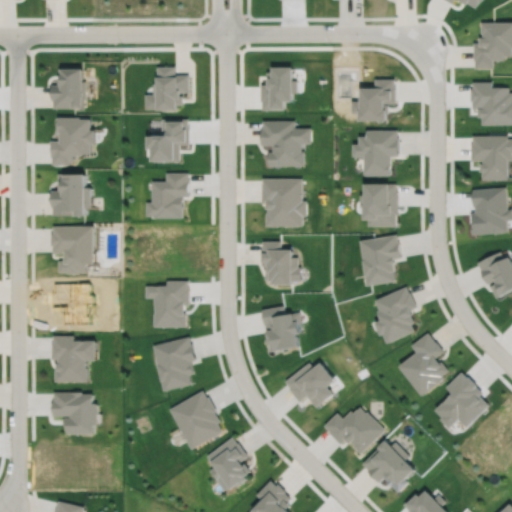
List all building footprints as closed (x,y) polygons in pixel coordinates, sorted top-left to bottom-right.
[(450,0),(453,2),(454,0),(463,0),(477,8),(481,0),(450,0)] [(475,41),(475,58),(477,58),(477,66),(495,66),(495,58),(507,58),(507,54),(511,54),(511,20),(483,20),(483,31),(484,31),(484,35),(482,35),(482,41),(475,41)] [(158,65),(159,82),(154,82),(154,96),(159,96),(159,108),(179,107),(179,103),(184,103),(184,94),(183,94),(183,90),(190,90),(190,73),(177,73),(177,65),(158,65)] [(273,65),(273,70),(268,70),(268,80),(270,80),(270,83),(261,83),(261,99),(263,99),(263,108),(285,108),(285,106),(286,106),(286,98),(294,98),(294,91),(298,91),(298,78),(294,78),(294,65),(273,65)] [(60,66),(60,83),(52,83),(52,98),(54,98),(54,106),(84,106),(84,97),(87,97),(87,79),(84,79),(84,66),(60,66)] [(376,77),(376,85),(363,85),(363,99),(353,99),(353,111),(361,111),(361,118),(389,118),(389,111),(390,111),(390,103),(387,103),(387,101),(397,101),(397,85),(395,85),(395,77),(376,77)] [(474,80),(474,87),(473,87),(473,99),(474,99),(474,106),(481,106),(481,115),(484,115),(484,123),(511,123),(511,90),(510,90),(510,85),(494,85),(494,80),(474,80)] [(58,115),(58,131),(61,131),(61,139),(52,139),(52,155),(53,155),(53,162),(71,162),(71,158),(75,158),(75,153),(84,153),(84,152),(92,152),(92,142),(96,142),(96,128),(92,128),(92,117),(81,117),(81,115),(58,115)] [(163,117),(163,133),(149,134),(149,147),(153,147),(153,159),(175,159),(181,159),(181,143),(191,143),(191,125),(189,125),(189,117),(163,117)] [(263,119),(263,126),(262,126),(262,128),(261,128),(261,141),(262,141),(262,144),(273,143),(273,151),(269,151),(270,164),(305,164),(305,150),(302,150),(302,142),(311,141),(311,126),(295,126),(295,119),(263,119)] [(354,142),(354,155),(366,154),(366,173),(392,173),(392,154),(400,154),(400,136),(399,136),(399,128),(368,128),(368,135),(360,135),(360,142),(354,142)] [(474,134),(474,142),(473,142),(473,159),(484,159),(484,162),(483,162),(483,170),(484,170),(484,177),(510,177),(510,159),(511,159),(511,137),(509,137),(509,134),(474,134)] [(153,179),(153,200),(147,200),(147,214),(156,214),(156,216),(183,216),(183,208),(185,208),(185,196),(179,196),(179,195),(191,195),(191,179),(189,179),(189,171),(167,171),(167,179),(153,179)] [(59,172),(59,189),(52,189),(52,191),(51,191),(52,203),(52,206),(54,206),(54,214),(87,214),(87,206),(93,206),(92,186),(87,186),(87,172),(59,172)] [(263,177),(263,185),(262,185),(262,202),(267,202),(267,207),(268,207),(268,211),(266,211),(266,224),(303,224),(303,214),(307,214),(307,199),(302,199),(302,177),(263,177)] [(366,182),(366,194),(362,194),(362,206),(366,206),(366,218),(370,218),(370,224),(398,224),(398,213),(400,213),(400,205),(400,189),(398,189),(398,182),(366,182)] [(54,225),(54,233),(52,233),(52,244),(54,244),(54,252),(66,252),(66,259),(60,259),(60,271),(68,271),(68,272),(81,272),(81,271),(89,271),(89,263),(95,263),(95,225),(54,225)] [(361,240),(369,284),(397,279),(396,270),(397,270),(395,263),(397,262),(396,258),(404,257),(401,241),(400,241),(398,233),(361,240)] [(263,240),(263,248),(262,248),(262,264),(269,264),(269,269),(267,269),(267,278),(271,278),(271,280),(274,280),(274,284),(293,284),(293,280),(302,279),(302,266),(298,266),(298,256),(293,256),(293,248),(281,249),(281,240),(263,240)] [(478,261),(482,269),(481,269),(488,283),(496,279),(498,282),(491,285),(497,297),(502,294),(502,295),(511,290),(511,260),(510,256),(505,258),(501,250),(478,261)] [(146,285),(147,297),(155,297),(155,326),(187,325),(187,312),(186,312),(186,303),(191,303),(191,287),(189,287),(189,279),(168,279),(168,285),(146,285)] [(377,299),(382,309),(379,310),(383,319),(377,322),(382,334),(385,333),(389,342),(417,330),(414,323),(416,322),(413,315),(415,314),(413,309),(419,306),(412,292),(411,292),(408,285),(377,299)] [(262,308),(265,324),(266,324),(269,335),(267,335),(269,343),(270,343),(271,351),(276,350),(277,351),(300,346),(297,333),(301,332),(299,322),(302,322),(300,311),(286,314),(284,304),(262,308)] [(430,331),(414,345),(419,351),(401,366),(425,395),(447,377),(445,375),(451,370),(444,361),(442,363),(438,357),(446,350),(439,341),(438,342),(430,331)] [(54,335),(54,342),(53,342),(53,359),(59,358),(59,363),(58,363),(58,370),(56,370),(56,381),(89,381),(89,367),(87,367),(87,360),(97,360),(97,340),(76,340),(75,335),(54,335)] [(154,344),(165,390),(193,383),(191,374),(196,372),(193,360),(198,359),(194,343),(192,344),(190,335),(154,344)] [(310,362),(286,381),(291,387),(290,388),(301,401),(308,395),(317,406),(323,401),(325,403),(336,394),(330,387),(337,381),(322,362),(315,368),(310,362)] [(463,371),(448,387),(455,393),(438,410),(445,418),(443,420),(452,428),(461,419),(470,427),(492,405),(483,396),(481,397),(480,397),(485,392),(478,386),(480,385),(471,377),(470,378),(463,371)] [(170,408),(193,449),(224,431),(219,422),(221,421),(216,412),(218,411),(210,396),(208,397),(204,390),(170,408)] [(54,392),(54,399),(53,399),(53,415),(71,415),(71,417),(65,417),(65,426),(68,426),(68,433),(94,433),(94,425),(98,425),(98,403),(93,403),(93,393),(82,393),(82,392),(54,392)] [(338,412),(325,425),(331,431),(330,432),(342,444),(346,439),(350,443),(352,442),(355,444),(354,445),(362,454),(386,429),(368,411),(366,412),(360,406),(354,412),(352,410),(344,418),(338,412)] [(208,456),(213,463),(214,463),(216,466),(211,470),(225,490),(231,486),(234,490),(242,483),(243,485),(250,479),(248,477),(250,475),(249,474),(252,471),(246,463),(244,465),(242,461),(249,456),(240,443),(239,444),(233,436),(208,456)] [(387,441),(381,446),(364,463),(370,469),(368,470),(380,482),(385,477),(389,481),(388,482),(393,487),(394,486),(400,492),(410,482),(408,480),(417,471),(407,460),(411,456),(396,441),(392,445),(387,441)] [(272,480),(257,494),(263,500),(251,511),(291,511),(288,509),(292,505),(288,501),(292,498),(286,493),(288,492),(280,484),(278,486),(272,480)] [(416,491),(404,503),(409,508),(408,509),(411,511),(448,511),(449,511),(426,489),(420,495),(416,491)] [(59,497),(57,505),(55,511),(88,511),(84,511),(85,503),(59,497)] [(511,511),(511,498),(497,511),(511,511)]
